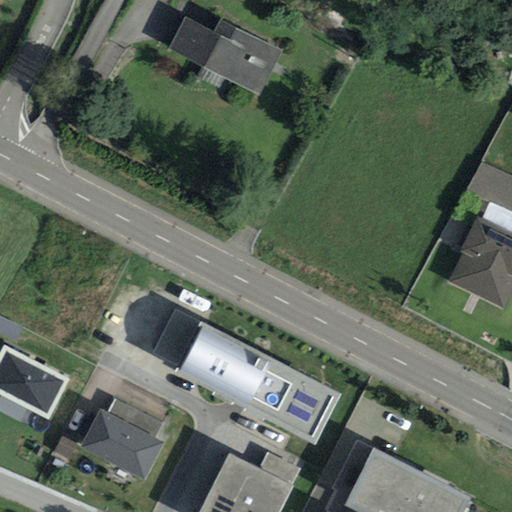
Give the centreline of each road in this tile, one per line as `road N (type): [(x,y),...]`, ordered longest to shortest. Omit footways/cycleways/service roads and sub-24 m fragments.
road 1 (primary): [(511,419),(0,154)]
road 2 (unknown): [(166,511),(203,444),(201,416),(98,370)]
road 3 (residential): [(56,0),(0,115)]
